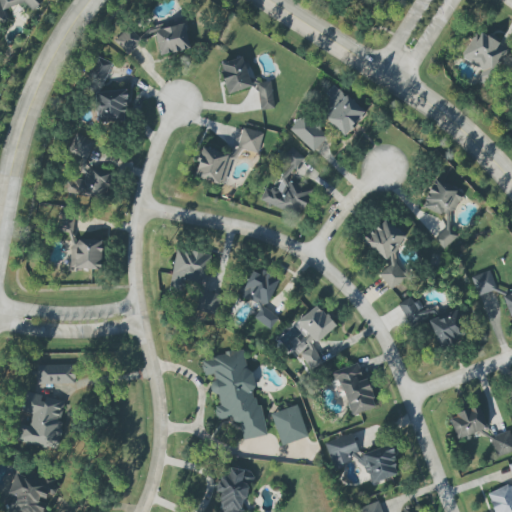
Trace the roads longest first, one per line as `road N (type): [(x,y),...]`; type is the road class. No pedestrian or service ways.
road 1 (residential): [(136,208),(254,232),(313,254),(360,297),(391,341),(453,511)]
road 2 (residential): [(0,300),(2,202),(30,110),(91,0)]
road 3 (residential): [(139,310),(161,427),(158,478),(139,511)]
road 4 (residential): [(400,82),(267,0)]
road 5 (residential): [(511,184),(400,82)]
road 6 (residential): [(0,314),(68,325),(139,310)]
